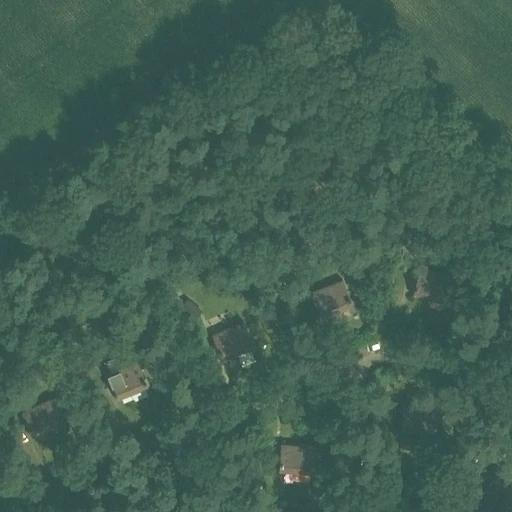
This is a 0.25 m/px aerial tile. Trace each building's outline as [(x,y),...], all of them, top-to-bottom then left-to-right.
[(424,239),(416,233),(404,247),(411,253),(424,239)] [(412,295),(445,303),(452,276),(419,268),(412,295)] [(310,293),(321,319),(353,306),(342,280),(310,293)] [(182,300),(172,292),(164,302),(175,310),(182,300)] [(511,304),(500,325),(511,331),(511,304)] [(212,335),(222,361),(254,348),(243,322),(212,335)] [(91,364),(80,356),(71,367),(82,375),(91,364)] [(106,375),(116,400),(148,387),(138,362),(106,375)] [(21,412),(33,437),(64,423),(53,398),(21,412)] [(400,432),(435,433),(436,406),(402,404),(400,432)] [(304,415),(315,432),(326,424),(315,407),(304,415)] [(279,472),(313,474),(315,446),(280,444),(279,472)] [(465,477),(477,461),(467,454),(456,471),(465,477)] [(481,493),(509,511),(511,508),(511,471),(507,469),(504,475),(496,470),(481,493)]
